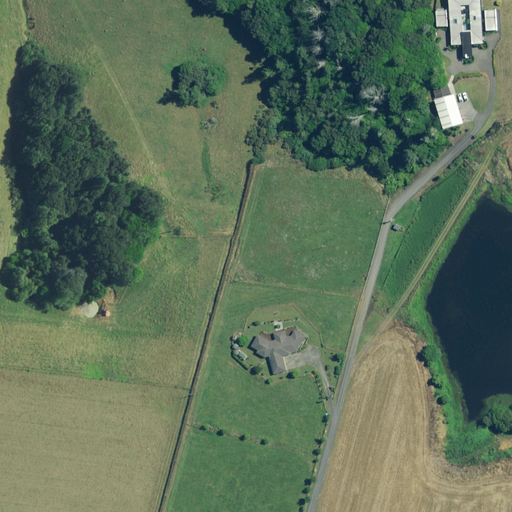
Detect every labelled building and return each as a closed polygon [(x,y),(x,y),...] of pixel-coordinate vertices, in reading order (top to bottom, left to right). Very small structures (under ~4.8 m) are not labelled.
[(473,44),(484,44),(482,0),(450,0),(451,10),(438,11),(438,28),(452,27),(453,45),(464,45),(465,59),(474,59),(473,44)] [(497,31),(496,11),(487,11),(487,31),(497,31)] [(465,124),(456,95),(437,101),(446,129),(465,124)] [(285,357),(293,355),(292,353),(299,352),(308,337),(297,330),(293,337),(289,336),(288,331),(275,333),(277,340),(272,341),(260,334),(253,347),(259,350),(258,353),(266,358),(270,357),(275,375),(287,371),(285,357)] [(248,356),(243,351),(239,355),(245,360),(248,356)]
